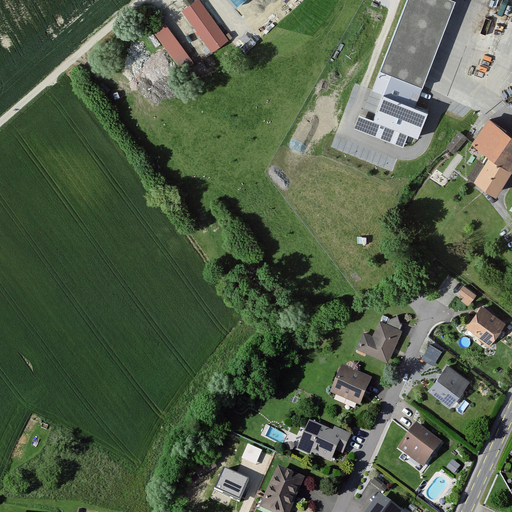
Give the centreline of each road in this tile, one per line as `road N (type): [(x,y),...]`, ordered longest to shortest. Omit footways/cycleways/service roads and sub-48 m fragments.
road 1 (residential): [(431,312),(340,511)]
road 2 (track): [(137,0),(0,119)]
